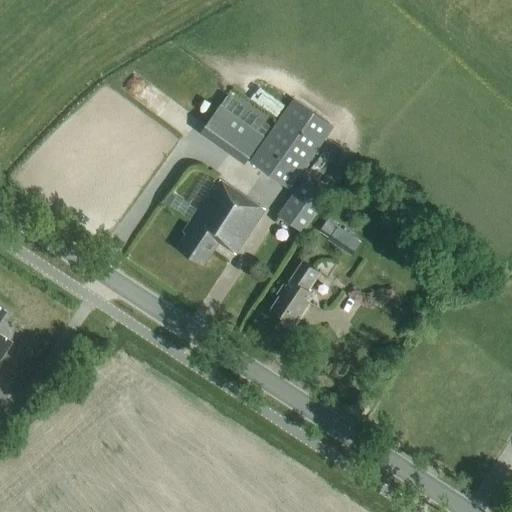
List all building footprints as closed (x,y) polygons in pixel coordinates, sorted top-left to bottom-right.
[(227,92),(199,131),(245,163),(273,123),(227,92)] [(289,190),(332,128),(292,100),(249,162),(289,190)] [(234,256),(265,211),(217,179),(182,232),(185,234),(175,249),(202,267),(217,245),(234,256)] [(302,232),(327,196),(304,180),(278,215),(302,232)] [(320,232),(354,252),(363,237),(329,217),(320,232)] [(308,292),(320,273),(303,262),(286,288),(283,286),(277,294),(279,296),(269,311),(290,324),(297,313),(300,315),(309,302),(306,301),(311,294),(308,292)] [(0,355),(9,343),(0,336),(0,315),(3,312),(0,310),(0,355)]
